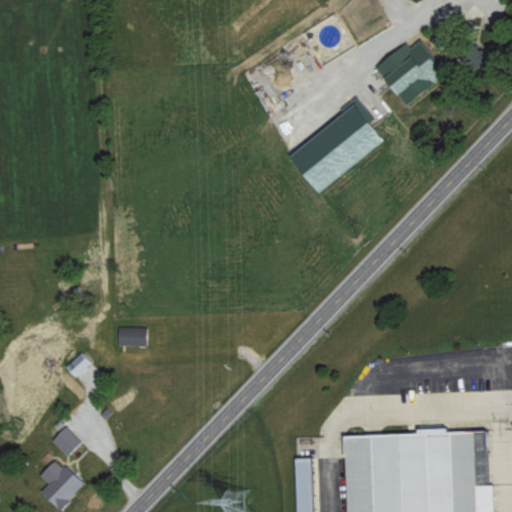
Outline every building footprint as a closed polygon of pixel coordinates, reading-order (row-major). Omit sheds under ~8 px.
[(409,41),(380,67),(413,104),(451,71),(422,39),(413,46),(409,41)] [(296,152),(324,190),(392,141),(364,103),(296,152)] [(152,326),(122,325),(122,344),(151,345),(152,326)] [(80,376),(96,361),(85,350),(70,366),(80,376)] [(56,439),(72,456),(86,442),(70,425),(56,439)] [(351,433),(352,511),(499,511),(499,484),(482,484),(481,452),(492,452),(492,430),(456,431),(351,433)] [(321,511),(320,456),(300,457),(301,511),(321,511)] [(53,483),(45,490),(64,509),(90,483),(71,463),(67,467),(59,459),(44,474),(53,483)]
